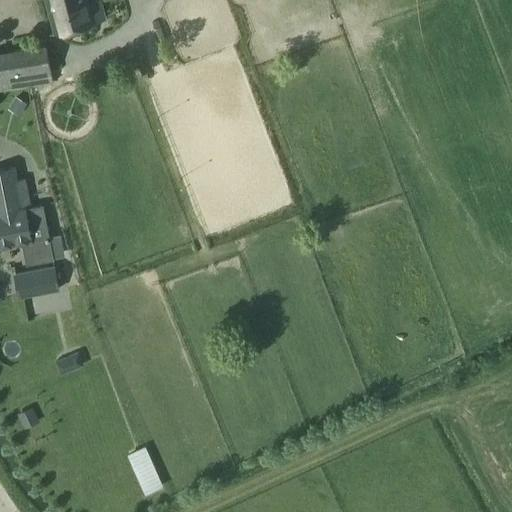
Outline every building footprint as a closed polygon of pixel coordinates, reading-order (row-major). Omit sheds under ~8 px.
[(45,0),(55,33),(106,19),(100,0),(99,0),(88,3),(87,0),(45,0)] [(0,89),(53,83),(47,45),(0,50),(0,89)] [(16,97),(9,108),(19,115),(26,104),(16,97)] [(0,170),(0,214),(31,209),(31,208),(25,180),(17,182),(14,167),(0,170)] [(0,214),(0,247),(22,243),(26,265),(54,259),(43,205),(31,208),(31,209),(0,214)] [(58,291),(54,267),(17,275),(21,298),(58,291)] [(78,352),(55,361),(61,375),(84,365),(78,352)] [(33,406),(18,413),(25,427),(39,421),(33,406)] [(145,493),(163,485),(146,444),(127,452),(145,493)]
